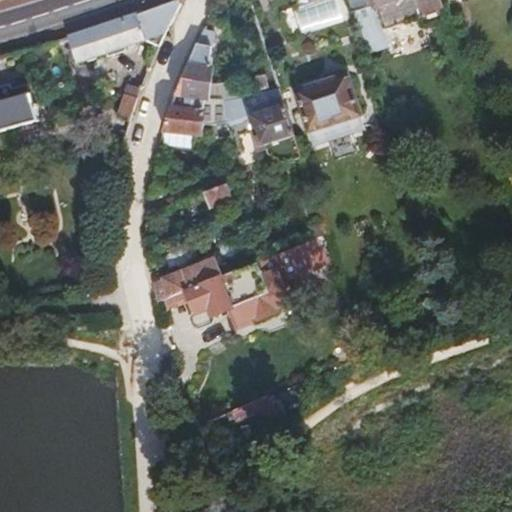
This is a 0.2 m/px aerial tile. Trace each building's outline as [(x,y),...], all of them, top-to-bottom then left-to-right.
[(143,33),(161,41),(163,38),(182,0),(181,0),(165,0),(158,3),(98,23),(69,32),(77,54),(143,33)] [(447,17),(443,5),(441,0),(348,0),(366,54),(388,46),(383,30),(423,17),(425,23),(447,17)] [(206,44),(197,39),(187,61),(178,82),(174,91),(214,107),(206,44)] [(315,141),(329,136),(348,129),(363,124),(345,72),(344,73),(341,64),(324,70),(327,78),(297,88),(315,141)] [(0,154),(4,153),(0,139),(0,126),(23,120),(25,128),(40,124),(38,117),(40,116),(32,86),(31,87),(28,77),(11,81),(10,77),(0,80),(0,154)] [(231,101),(235,114),(241,131),(261,124),(266,141),(271,139),(274,148),(290,156),(301,152),(296,137),(279,83),(231,101)] [(214,107),(174,91),(173,96),(164,126),(199,135),(208,137),(209,133),(220,135),(224,144),(243,138),(241,131),(231,101),(214,107)] [(138,98),(123,93),(111,132),(126,136),(136,105),(138,98)] [(199,135),(164,126),(160,143),(194,152),(199,135)] [(348,129),(329,136),(335,152),(354,146),(348,129)] [(206,170),(190,176),(191,180),(219,170),(217,163),(205,167),(206,170)] [(161,185),(163,190),(175,186),(173,181),(161,185)] [(203,191),(182,198),(188,212),(230,197),(225,183),(203,191)] [(243,229),(237,214),(206,225),(212,241),(243,229)] [(302,243),(260,259),(268,278),(310,262),(302,243)] [(163,277),(154,280),(159,297),(162,296),(186,287),(224,273),(217,253),(161,273),(163,277)] [(224,273),(186,287),(196,310),(211,303),(213,310),(233,301),(241,319),(278,303),(268,278),(260,259),(224,273)] [(231,414),(245,441),(283,423),(269,395),(231,414)]
